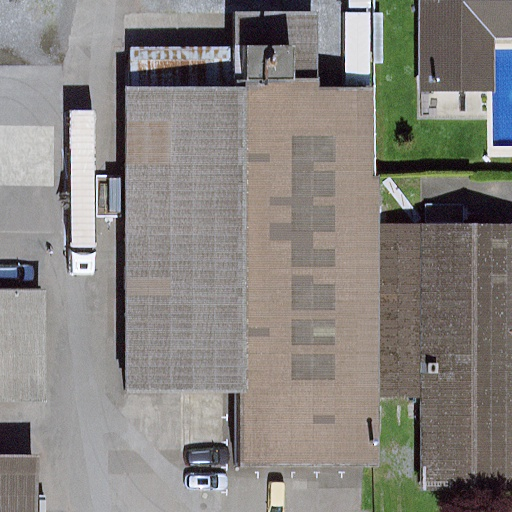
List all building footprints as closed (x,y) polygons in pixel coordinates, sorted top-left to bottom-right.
[(511,0),(416,0),(416,90),(482,91),(483,35),(511,35),(511,0)] [(236,87),(127,89),(130,403),(238,402),(239,469),(373,468),(380,468),(379,397),(379,226),(376,89),(319,90),(318,12),(236,13),(236,87)] [(511,225),(379,226),(379,397),(421,397),(421,483),(511,482),(511,225)] [(43,290),(0,289),(0,402),(44,402),(43,290)] [(33,511),(34,459),(0,458),(0,511),(33,511)]
